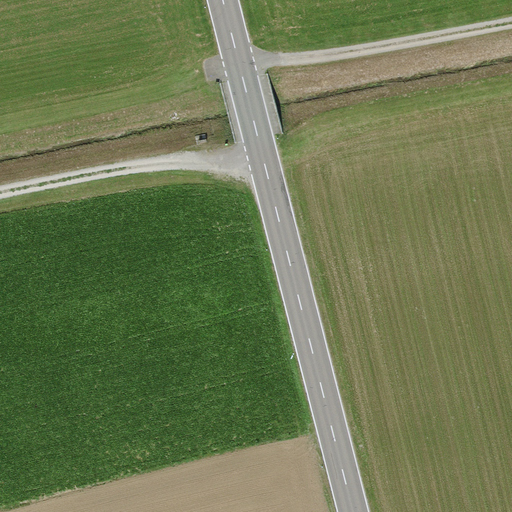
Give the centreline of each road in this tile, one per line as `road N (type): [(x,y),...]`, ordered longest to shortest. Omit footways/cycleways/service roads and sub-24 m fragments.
road 1 (secondary): [(353,511),(222,0)]
road 2 (track): [(238,64),(368,51),(511,23)]
road 3 (track): [(262,157),(152,163),(0,193)]
